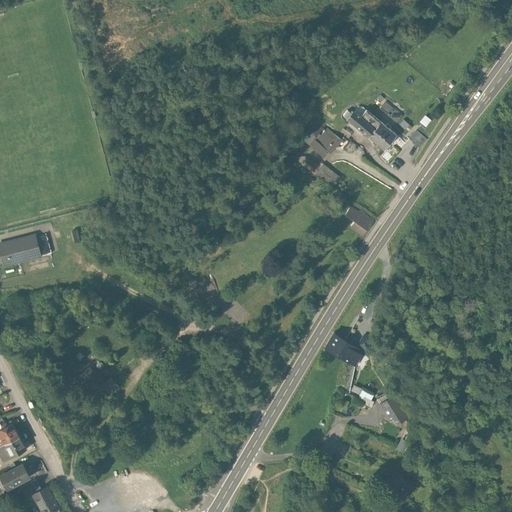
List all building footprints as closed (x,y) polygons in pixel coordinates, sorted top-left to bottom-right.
[(379,108),(396,122),(402,115),(385,101),(379,108)] [(351,113),(348,110),(344,115),(345,117),(384,150),(396,135),(388,129),(390,126),(388,124),(386,126),(366,110),(360,117),(357,114),(356,115),(352,111),(351,113)] [(412,127),(404,119),(399,125),(405,130),(407,127),(409,129),(412,127)] [(426,130),(421,125),(409,138),(418,147),(426,139),(422,134),(426,130)] [(341,141),(327,129),(317,141),(315,140),(309,146),(322,157),(327,151),(330,153),(341,141)] [(320,167),(302,155),(297,162),(334,187),(340,178),(323,164),(320,167)] [(360,214),(350,207),(345,215),(355,222),(351,228),(362,236),(372,222),(360,213),(360,214)] [(40,256),(34,235),(21,239),(21,241),(7,245),(6,243),(0,244),(0,251),(4,266),(40,256)] [(362,352),(333,335),(326,347),(355,364),(362,352)] [(106,385),(90,368),(81,377),(104,400),(110,394),(104,388),(107,386),(106,385)] [(106,385),(107,386),(104,388),(110,394),(113,391),(112,379),(106,385)] [(351,384),(346,392),(352,396),(357,389),(351,384)] [(369,406),(373,394),(358,390),(355,402),(369,406)] [(394,396),(378,406),(389,425),(393,422),(396,426),(408,419),(394,396)] [(0,430),(0,438),(4,445),(19,437),(12,424),(8,427),(6,424),(1,426),(3,429),(0,430)] [(19,437),(4,445),(0,447),(0,455),(1,456),(8,452),(12,459),(26,451),(19,437)] [(28,478),(22,466),(0,478),(7,489),(28,478)] [(413,485),(394,476),(386,492),(399,498),(397,501),(404,504),(413,485)] [(52,511),(58,509),(47,488),(33,496),(41,511),(52,511)]
